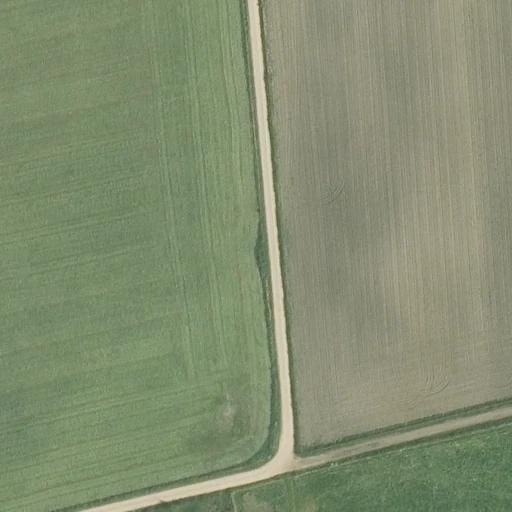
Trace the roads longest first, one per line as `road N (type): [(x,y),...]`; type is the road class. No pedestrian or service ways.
road 1 (unclassified): [(122,511),(287,466),(253,0)]
road 2 (track): [(511,408),(287,466)]
